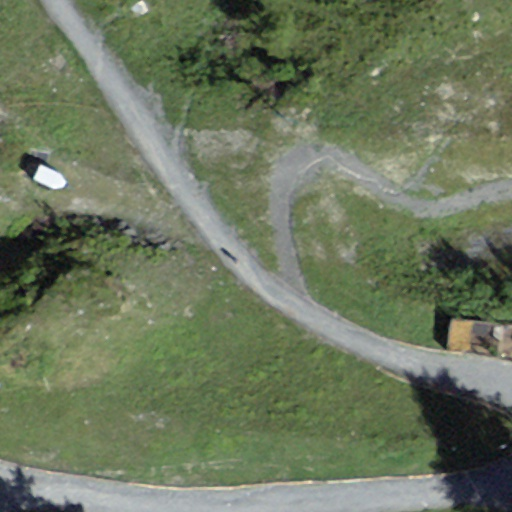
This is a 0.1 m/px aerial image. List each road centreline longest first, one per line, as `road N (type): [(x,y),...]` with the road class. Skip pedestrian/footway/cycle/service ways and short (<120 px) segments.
road 1 (track): [(181,511),(422,508),(511,493)]
road 2 (track): [(0,491),(83,508),(164,511)]
